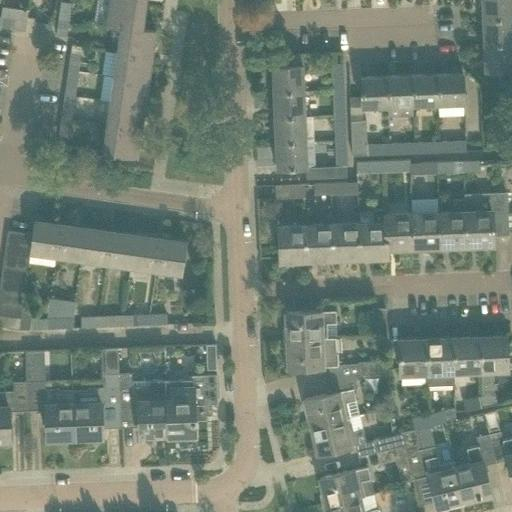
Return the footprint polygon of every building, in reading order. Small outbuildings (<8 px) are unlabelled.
[(141,28),(144,4),(117,0),(109,0),(106,24),(120,26),(141,29),(141,28)] [(511,0),(481,0),(482,20),(511,18),(511,0)] [(70,3),(60,1),(58,18),(68,20),(70,3)] [(2,7),(0,17),(1,17),(0,21),(0,27),(24,31),(27,10),(2,7)] [(66,36),(68,20),(58,18),(56,35),(66,36)] [(511,43),(511,18),(482,20),(483,45),(511,43)] [(50,34),(51,24),(34,22),(32,32),(50,34)] [(155,30),(141,28),(141,29),(120,26),(116,51),(151,56),(155,30)] [(511,69),(511,43),(483,45),(484,70),(511,69)] [(148,81),(151,56),(116,51),(113,76),(148,81)] [(80,54),(70,52),(68,69),(78,71),(80,54)] [(343,89),(342,65),(342,64),(332,64),(333,89),(343,89)] [(303,65),(278,66),(272,66),(273,92),(304,91),(303,65)] [(75,88),(78,71),(68,69),(65,86),(75,88)] [(462,73),(438,74),(439,104),(463,103),(462,73)] [(439,104),(438,74),(412,75),(413,105),(439,104)] [(413,105),(412,75),(388,76),(389,116),(413,115),(413,105)] [(144,106),(148,81),(113,76),(109,101),(144,106)] [(363,120),(362,107),(388,106),(388,116),(389,116),(388,76),(360,77),(361,97),(350,97),(352,155),(391,153),(390,143),(367,144),(366,120),(363,120)] [(344,114),(343,89),(333,89),(334,114),(344,114)] [(312,91),(304,91),(273,92),(274,117),(313,115),(312,91)] [(141,131),(144,106),(109,101),(106,126),(141,131)] [(71,118),(73,104),(63,102),(61,116),(71,118)] [(345,139),(344,114),(334,114),(335,140),(345,139)] [(315,140),(313,115),(274,117),(275,142),(305,141),(315,140)] [(68,137),(71,118),(61,116),(58,136),(68,137)] [(137,156),(141,131),(106,126),(102,151),(137,156)] [(346,165),(345,139),(335,140),(336,166),(346,165)] [(65,141),(53,140),(51,151),(64,153),(65,141)] [(466,140),(441,141),(441,151),(466,150),(466,140)] [(306,167),(305,141),(275,142),(276,168),(296,168),(306,167)] [(441,151),(441,141),(415,142),(415,152),(441,151)] [(415,152),(415,142),(390,143),(391,153),(415,152)] [(411,171),(410,163),(410,159),(382,160),(383,172),(411,171)] [(480,172),(480,161),(480,159),(463,160),(464,173),(480,172)] [(383,172),(382,160),(367,161),(367,173),(383,172)] [(436,174),(436,161),(420,162),(421,175),(436,174)] [(454,173),(454,161),(436,161),(436,174),(454,173)] [(331,194),(330,182),(314,183),(314,195),(331,194)] [(348,194),(348,182),(330,182),(331,194),(348,194)] [(304,184),(294,184),(275,185),(275,198),(304,197),(304,184)] [(507,233),(506,201),(506,191),(463,193),(464,199),(464,210),(465,245),(493,244),(492,234),(507,233)] [(453,210),(438,211),(439,246),(465,245),(464,210),(464,199),(453,199),(453,210)] [(386,248),(385,222),(384,222),(384,213),(384,209),(373,209),(373,222),(358,223),(360,257),(387,256),(387,248),(386,248)] [(439,246),(438,211),(411,212),(412,247),(439,246)] [(412,247),(411,212),(384,213),(384,222),(385,222),(386,248),(387,248),(412,247)] [(57,256),(62,223),(34,219),(32,234),(30,246),(30,253),(57,256)] [(81,260),(86,226),(62,223),(57,256),(81,260)] [(360,257),(358,223),(332,224),(333,258),(360,257)] [(333,258),(332,224),(305,225),(307,259),(333,258)] [(307,259),(305,225),(278,226),(279,260),(307,259)] [(107,264),(111,230),(86,226),(81,260),(107,264)] [(30,246),(32,234),(7,230),(6,242),(30,246)] [(132,267),(137,234),(111,230),(107,264),(132,267)] [(156,271),(161,237),(137,234),(132,267),(156,271)] [(185,241),(161,237),(156,271),(180,274),(185,241)] [(29,258),(30,253),(30,246),(6,242),(4,254),(29,258)] [(27,270),(29,258),(4,254),(2,266),(27,270)] [(26,282),(27,270),(2,266),(0,278),(26,282)] [(0,290),(24,294),(26,282),(0,278),(0,280),(0,290)] [(0,302),(22,305),(24,294),(0,290),(0,302)] [(49,298),(46,318),(46,328),(72,327),(74,301),(49,298)] [(0,314),(21,317),(22,309),(22,305),(0,302),(0,314)] [(386,336),(385,308),(372,308),(373,336),(386,336)] [(327,338),(326,323),(336,322),(335,310),(286,312),(287,340),(327,338)] [(0,326),(19,329),(21,317),(0,314),(0,326)] [(149,324),(149,314),(124,315),(124,325),(149,324)] [(166,314),(149,314),(149,324),(166,324),(166,314)] [(114,315),(97,316),(98,326),(115,325),(114,315)] [(98,326),(97,316),(80,316),(81,327),(98,326)] [(46,318),(29,319),(29,329),(46,328),(46,318)] [(493,384),(493,369),(507,369),(506,335),(478,336),(480,370),(481,370),(481,384),(493,384)] [(480,370),(478,336),(452,337),(453,371),(480,370)] [(453,371),(452,337),(425,338),(427,372),(427,386),(429,385),(429,382),(433,382),(437,385),(446,385),(454,385),(453,371)] [(337,365),(337,353),(335,353),(335,338),(327,338),(287,340),(288,367),(308,367),(337,365)] [(427,372),(425,338),(398,339),(400,373),(427,372)] [(215,344),(205,344),(206,354),(215,354),(215,344)] [(118,373),(119,372),(118,348),(104,348),(105,386),(87,386),(88,401),(73,402),(74,437),(102,436),(101,407),(119,406),(118,373)] [(388,373),(387,360),(359,361),(359,374),(388,373)] [(167,440),(164,379),(131,380),(131,372),(119,372),(118,373),(119,406),(119,419),(127,419),(127,424),(138,424),(139,435),(166,434),(166,440),(167,440)] [(212,404),(217,404),(216,374),(191,375),(191,379),(164,379),(167,440),(195,439),(194,420),(206,420),(206,415),(212,415),(212,404)] [(358,414),(355,399),(352,388),(357,387),(355,375),(332,380),(334,392),(304,399),(311,425),(349,416),(358,414)] [(14,411),(27,410),(26,380),(13,381),(13,390),(0,390),(0,440),(9,440),(8,406),(14,406),(14,411)] [(73,402),(73,389),(57,389),(57,388),(45,388),(44,380),(26,380),(27,410),(45,410),(46,438),(74,437),(73,402)] [(497,403),(497,392),(481,393),(481,395),(479,396),(482,407),(497,403)] [(482,407),(479,396),(462,400),(465,412),(482,407)] [(448,421),(444,409),(428,413),(428,415),(431,426),(448,421)] [(428,415),(428,413),(412,417),(415,428),(417,428),(417,429),(431,426),(428,415)] [(353,433),(349,416),(311,425),(317,452),(365,441),(362,431),(353,433)] [(455,467),(454,461),(426,468),(417,429),(417,428),(415,428),(401,432),(404,444),(413,480),(413,479),(414,481),(429,478),(436,506),(463,500),(455,467)] [(404,444),(401,432),(373,438),(376,451),(404,444)] [(511,436),(502,439),(500,432),(488,434),(495,462),(507,459),(511,480),(511,436)] [(483,465),(495,462),(488,434),(476,437),(478,447),(467,449),(470,464),(455,467),(463,500),(490,493),(483,465)] [(413,480),(404,444),(376,451),(379,464),(395,461),(400,483),(413,480)] [(367,466),(339,473),(319,478),(326,505),(365,495),(361,480),(370,478),(367,466)] [(378,511),(377,508),(373,493),(365,495),(326,505),(327,511),(378,511)]
